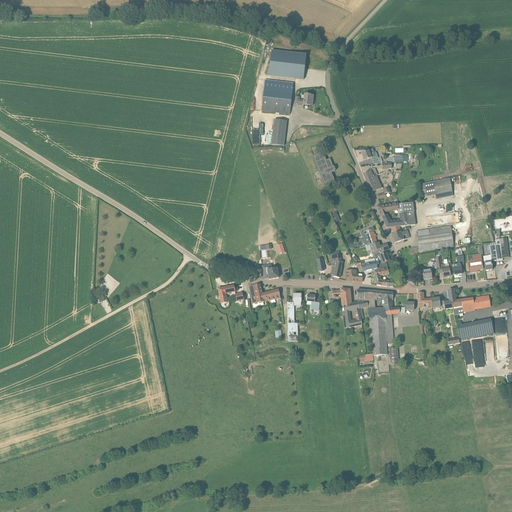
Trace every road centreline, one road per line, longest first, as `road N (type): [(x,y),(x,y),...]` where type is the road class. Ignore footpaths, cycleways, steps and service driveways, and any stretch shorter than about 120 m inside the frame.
road 1 (unclassified): [(407,290),(327,88),(332,59),(385,0)]
road 2 (unclassified): [(204,265),(0,133)]
road 3 (track): [(0,371),(163,286),(188,255)]
road 4 (unclassified): [(395,290),(269,283),(206,266)]
